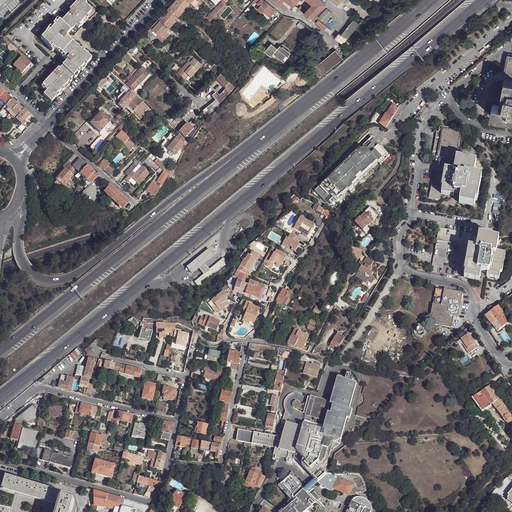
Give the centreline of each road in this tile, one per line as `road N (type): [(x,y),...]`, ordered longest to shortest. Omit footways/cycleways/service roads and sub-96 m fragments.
road 1 (trunk): [(0,396),(237,207),(469,0)]
road 2 (trunk): [(432,0),(64,279),(40,278),(17,255),(19,200)]
road 3 (trunk): [(434,0),(0,353)]
road 4 (residential): [(497,352),(477,324),(466,286),(417,274),(400,258),(435,108)]
road 5 (unclassified): [(0,461),(149,501),(167,462)]
road 6 (unclassified): [(0,419),(39,388),(177,421)]
road 7 (unclassified): [(167,462),(221,463),(246,340)]
road 8 (residential): [(165,0),(47,124)]
road 9 (residential): [(511,45),(448,96),(463,120),(511,134)]
road 10 (residential): [(47,124),(136,205)]
